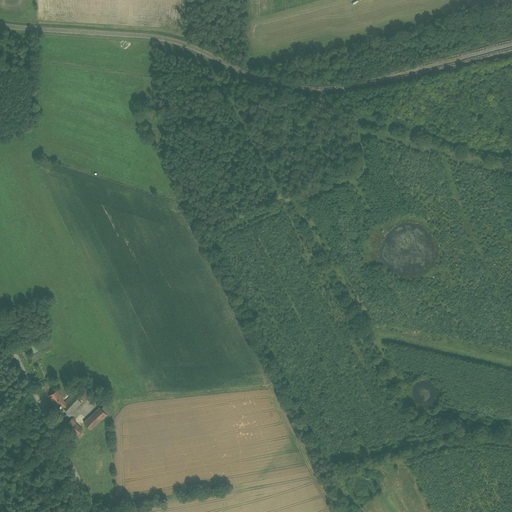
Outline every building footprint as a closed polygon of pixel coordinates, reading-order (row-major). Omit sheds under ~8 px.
[(57,390),(49,395),(53,401),(52,401),(55,405),(59,403),(63,407),(67,404),(65,402),(63,400),(64,400),(57,390)] [(81,402),(73,394),(65,402),(67,404),(63,407),(70,414),(81,402)] [(101,410),(107,416),(111,412),(108,409),(105,406),(101,410)] [(99,408),(83,423),(91,431),(107,416),(101,410),(99,408)] [(83,430),(71,419),(66,424),(77,435),(83,430)]
